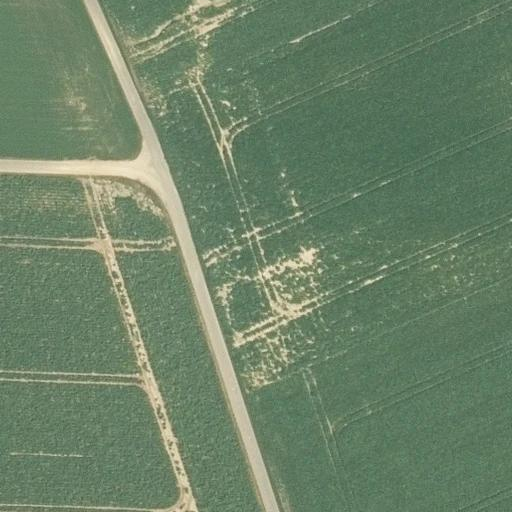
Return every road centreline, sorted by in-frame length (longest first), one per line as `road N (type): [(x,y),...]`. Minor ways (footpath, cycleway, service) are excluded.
road 1 (track): [(271,511),(161,172)]
road 2 (track): [(161,172),(88,0)]
road 3 (track): [(0,167),(161,172)]
